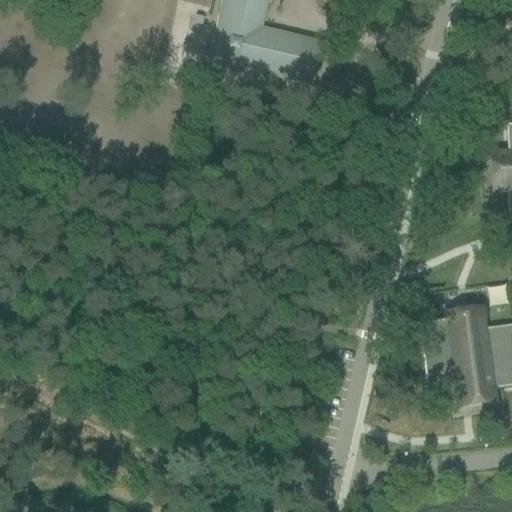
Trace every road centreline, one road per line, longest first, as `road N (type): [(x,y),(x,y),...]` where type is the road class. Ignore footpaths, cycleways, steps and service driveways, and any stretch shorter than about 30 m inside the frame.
road 1 (residential): [(448,0),(337,476)]
road 2 (residential): [(337,476),(511,459)]
